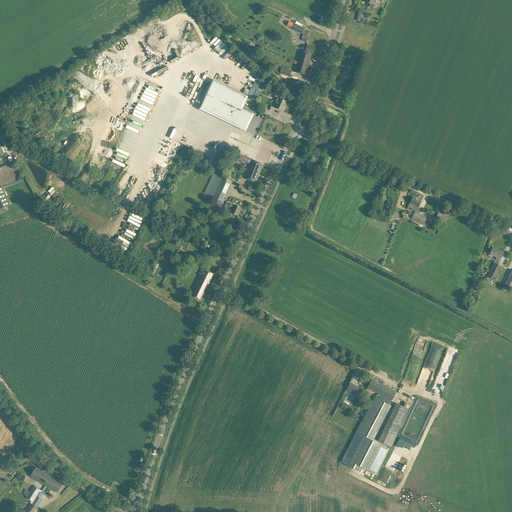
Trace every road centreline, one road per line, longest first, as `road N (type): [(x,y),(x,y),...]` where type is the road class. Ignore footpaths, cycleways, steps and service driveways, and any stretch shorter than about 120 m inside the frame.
road 1 (track): [(511,337),(310,228),(347,117),(289,86),(201,0)]
road 2 (unclassified): [(511,232),(294,129)]
road 3 (tertiary): [(137,511),(179,382),(222,287)]
road 4 (unclassified): [(389,381),(222,287)]
road 5 (unclassified): [(127,511),(76,481),(0,393)]
road 6 (tertiary): [(222,287),(294,129)]
road 7 (tertiary): [(294,129),(343,0)]
